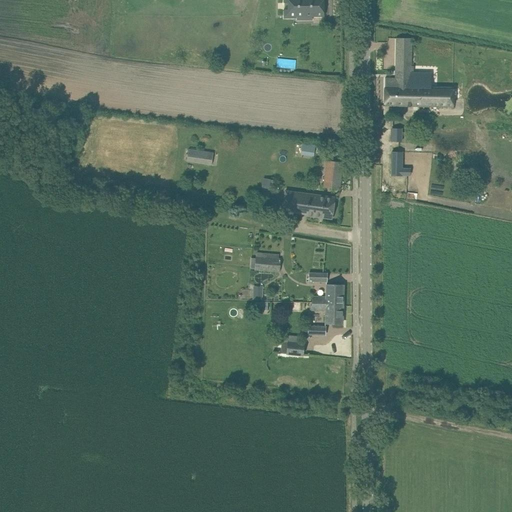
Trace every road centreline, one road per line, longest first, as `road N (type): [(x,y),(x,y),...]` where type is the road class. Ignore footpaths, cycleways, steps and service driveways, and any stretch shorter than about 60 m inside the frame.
road 1 (tertiary): [(367,511),(363,0)]
road 2 (track): [(354,236),(61,184),(0,157)]
road 3 (track): [(511,438),(353,406)]
